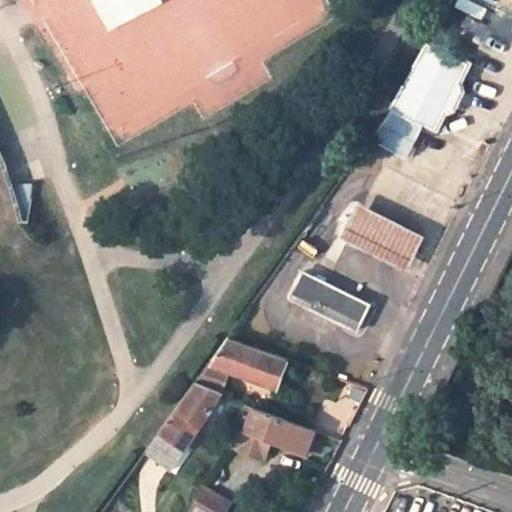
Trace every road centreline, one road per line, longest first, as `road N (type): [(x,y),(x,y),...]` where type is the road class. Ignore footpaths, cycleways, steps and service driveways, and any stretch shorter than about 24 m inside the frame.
road 1 (secondary): [(511,177),(383,439)]
road 2 (unknown): [(511,67),(451,200),(445,261),(457,289)]
road 3 (unclassified): [(383,439),(511,496)]
